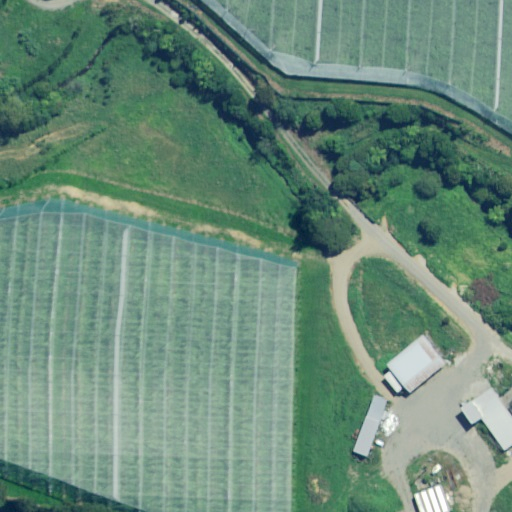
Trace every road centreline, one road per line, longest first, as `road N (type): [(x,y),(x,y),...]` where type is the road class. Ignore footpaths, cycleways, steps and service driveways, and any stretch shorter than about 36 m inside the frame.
road 1 (track): [(153,0),(219,47),(296,162),(491,340)]
road 2 (track): [(491,340),(464,378),(456,414),(481,464),(482,511)]
